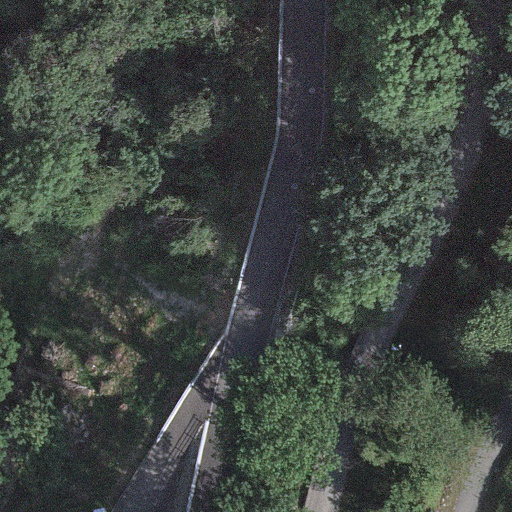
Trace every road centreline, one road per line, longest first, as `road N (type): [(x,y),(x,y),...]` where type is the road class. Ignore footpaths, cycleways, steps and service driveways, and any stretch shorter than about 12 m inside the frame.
road 1 (unclassified): [(487,0),(452,185),(358,383),(321,511)]
road 2 (residential): [(311,0),(300,139),(213,511)]
